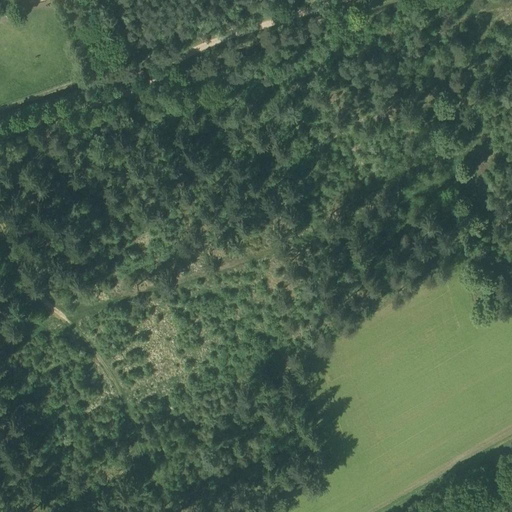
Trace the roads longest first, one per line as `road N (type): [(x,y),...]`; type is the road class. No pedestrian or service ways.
road 1 (track): [(368,0),(0,129)]
road 2 (track): [(170,511),(107,376),(30,292),(0,220)]
